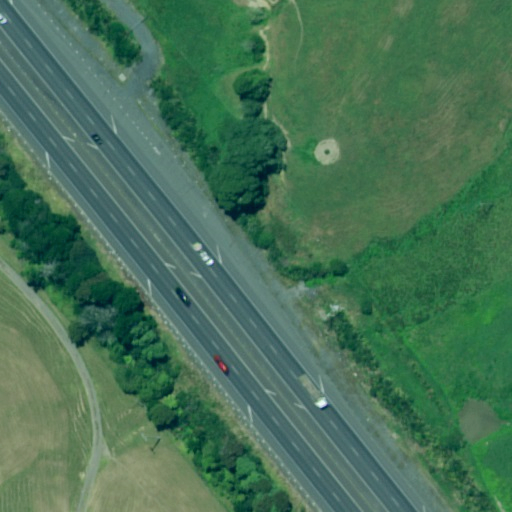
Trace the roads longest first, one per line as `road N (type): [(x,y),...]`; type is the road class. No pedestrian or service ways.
road 1 (motorway): [(0,37),(387,511)]
road 2 (motorway): [(324,511),(0,106)]
